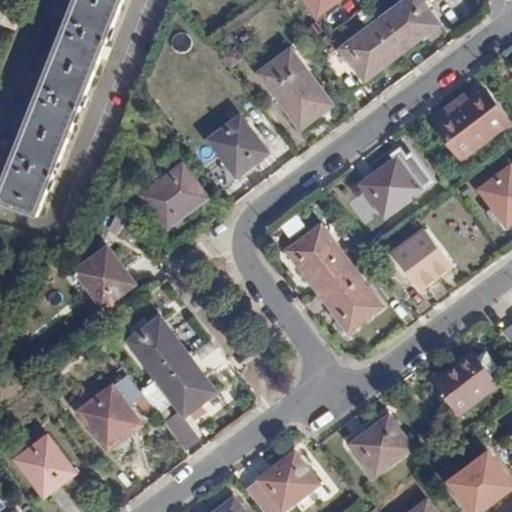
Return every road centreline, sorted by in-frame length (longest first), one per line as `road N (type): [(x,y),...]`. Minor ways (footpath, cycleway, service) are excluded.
road 1 (residential): [(332,378),(252,271),(250,225),(511,20)]
road 2 (residential): [(154,511),(332,378)]
road 3 (residential): [(511,278),(374,377),(332,378)]
